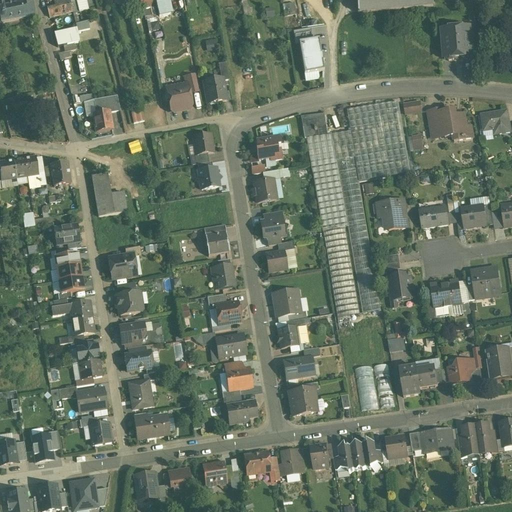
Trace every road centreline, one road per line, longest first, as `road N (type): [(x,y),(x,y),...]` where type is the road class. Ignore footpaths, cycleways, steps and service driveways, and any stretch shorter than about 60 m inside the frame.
road 1 (residential): [(123,459),(74,147)]
road 2 (residential): [(277,437),(231,153),(240,128)]
road 3 (residential): [(240,128),(344,95),(441,88),(511,94)]
road 4 (residential): [(511,401),(277,437)]
road 5 (residential): [(74,147),(218,118),(240,128)]
road 6 (residential): [(277,437),(123,459)]
road 7 (residential): [(74,147),(39,0)]
road 8 (residential): [(123,459),(0,477)]
